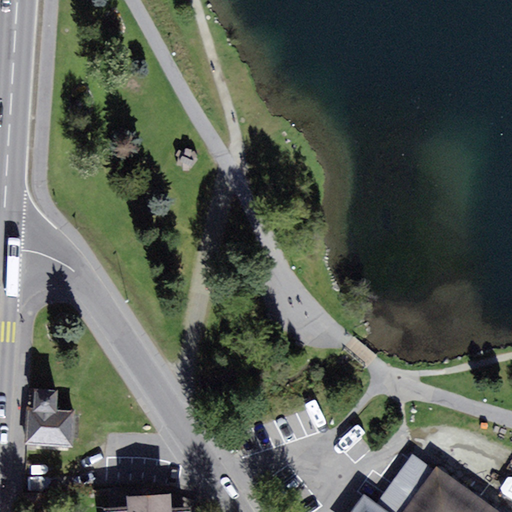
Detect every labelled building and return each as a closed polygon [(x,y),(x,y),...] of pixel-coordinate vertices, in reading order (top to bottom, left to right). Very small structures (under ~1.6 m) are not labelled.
[(32,430),(79,427),(78,400),(57,401),(56,383),(29,384),(32,430)] [(408,511),(437,474),(414,457),(378,506),(386,511),(408,511)] [(495,511),(440,471),(437,474),(408,511),(495,511)] [(169,495),(123,497),(123,510),(101,510),(101,511),(191,511),(191,507),(171,508),(169,495)] [(352,511),(386,511),(378,506),(364,496),(352,511)]
